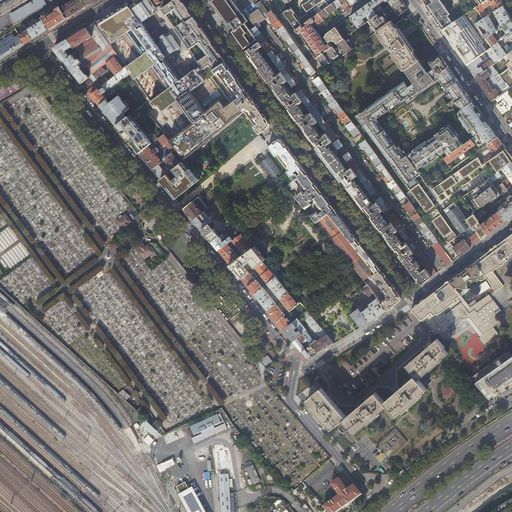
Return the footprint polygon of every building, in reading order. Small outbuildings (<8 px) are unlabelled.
[(34,0),(10,14),(12,17),(16,24),(49,5),(46,0),(34,0)] [(87,7),(82,0),(73,0),(61,8),(68,18),(87,7)] [(142,22),(158,10),(150,0),(140,0),(130,6),(131,7),(142,22)] [(173,0),(162,8),(165,14),(174,7),(183,21),(174,27),(189,47),(197,41),(200,44),(206,53),(198,60),(204,69),(210,64),(214,70),(226,61),(181,0),(173,0)] [(238,39),(240,37),(214,0),(209,0),(228,25),(238,39)] [(214,0),(240,37),(251,30),(245,23),(249,20),(243,13),(233,0),(214,0)] [(291,8),(284,13),(296,30),(302,25),(306,22),(312,18),(319,13),(320,12),(326,8),(333,3),(336,0),(308,0),(302,5),(308,13),(300,19),(291,8)] [(343,5),(339,0),(336,0),(333,3),(337,9),(343,5)] [(388,0),(391,4),(397,0),(372,0),(369,3),(373,9),(379,5),(380,4),(385,0),(388,0)] [(399,15),(408,9),(402,0),(397,0),(391,4),(391,5),(399,15)] [(441,0),(434,0),(426,6),(442,30),(454,22),(449,15),(450,14),(441,0)] [(504,4),(502,0),(493,0),(492,1),(491,0),(487,0),(488,0),(480,5),(479,5),(476,8),(483,18),(489,15),(494,11),(493,10),(492,11),(490,8),(488,9),(487,7),(491,4),(495,11),(504,4)] [(60,5),(58,2),(51,7),(52,9),(55,7),(57,11),(51,15),(51,13),(49,14),(50,16),(48,17),(47,15),(45,16),(43,12),(40,13),(42,16),(44,20),(50,29),(68,18),(61,8),(60,5)] [(333,3),(326,8),(330,14),(336,9),(337,11),(338,10),(337,9),(333,3)] [(370,19),(378,14),(373,9),(369,3),(351,16),(359,28),(366,23),(363,19),(367,16),(370,19)] [(499,30),(499,29),(511,19),(511,18),(504,4),(495,11),(494,11),(501,24),(498,26),(498,27),(498,28),(499,30)] [(131,7),(99,27),(112,45),(127,34),(142,54),(127,67),(138,81),(154,69),(170,89),(156,100),(161,107),(162,106),(166,111),(175,104),(191,125),(170,141),(177,150),(184,159),(243,110),(239,104),(235,100),(235,99),(225,108),(220,101),(207,112),(192,92),(205,82),(196,70),(184,80),(167,57),(166,57),(157,44),(142,22),(131,7)] [(251,30),(260,23),(265,19),(266,18),(263,14),(259,8),(248,16),(254,25),(250,28),(251,30)] [(320,12),(319,13),(323,19),(330,14),(326,8),(320,12)] [(270,18),(274,24),(279,20),(272,10),(267,13),(271,18),(270,18)] [(324,21),(323,19),(319,13),(312,18),(315,22),(317,25),(324,21)] [(376,27),(378,31),(378,30),(388,23),(385,19),(386,19),(383,16),(380,18),(378,14),(370,19),(370,20),(373,24),(372,25),(369,27),(371,31),(374,28),(376,27)] [(483,35),(486,39),(493,34),(494,33),(497,30),(489,15),(483,18),(476,24),(478,27),(483,25),(488,32),(483,35)] [(314,55),(315,56),(316,58),(317,58),(323,54),(321,52),(325,49),(326,51),(327,51),(332,47),(330,43),(327,45),(312,24),(315,22),(312,18),(306,22),(308,25),(303,28),(302,25),(296,30),(299,34),(301,32),(316,53),(314,55)] [(486,39),(492,47),(499,42),(508,35),(511,32),(511,19),(499,29),(501,31),(504,28),(507,33),(502,37),(498,41),(493,34),(486,39)] [(50,29),(44,20),(40,22),(39,20),(36,21),(38,24),(28,29),(34,39),(50,29)] [(279,20),(274,24),(278,30),(283,26),(284,26),(280,20),(279,20)] [(99,27),(95,22),(86,27),(103,51),(111,45),(112,45),(99,27)] [(378,30),(406,70),(407,70),(418,61),(413,53),(415,52),(406,40),(398,28),(396,30),(390,22),(388,23),(378,30)] [(28,29),(25,23),(22,25),(25,29),(26,29),(27,30),(24,32),(22,29),(20,31),(21,33),(20,34),(20,35),(26,44),(34,39),(28,29)] [(256,37),(261,33),(258,28),(261,25),(260,23),(251,30),(250,30),(256,37)] [(283,26),(278,30),(282,35),(287,31),(283,26)] [(103,51),(86,27),(68,38),(74,46),(76,49),(77,50),(81,57),(84,61),(87,64),(103,51)] [(335,41),(337,43),(344,38),(336,27),(327,33),(326,37),(330,43),(333,41),(334,41),(335,41)] [(0,37),(0,59),(26,44),(20,35),(20,34),(16,28),(0,37)] [(258,39),(256,37),(250,30),(240,37),(247,46),(258,39)] [(282,35),(286,41),(291,37),(287,31),(282,35)] [(167,57),(180,47),(171,34),(168,36),(167,34),(161,33),(161,34),(160,35),(160,36),(160,37),(160,38),(161,39),(162,39),(162,40),(157,44),(166,57),(167,57)] [(260,42),(265,39),(261,33),(256,37),(258,39),(259,42),(260,42)] [(247,46),(240,37),(238,39),(245,48),(247,46)] [(291,37),(286,41),(290,47),(295,43),(291,37)] [(74,46),(68,38),(56,46),(55,50),(64,61),(75,52),(77,50),(76,49),(70,54),(66,50),(74,46)] [(341,51),(344,55),(353,49),(350,45),(349,46),(344,38),(337,43),(342,50),(341,51)] [(264,48),(269,44),(265,39),(260,42),(263,47),(264,48)] [(263,47),(260,42),(259,42),(253,46),(255,48),(253,50),(251,48),(247,51),(259,69),(269,62),(268,61),(267,61),(259,50),(263,47)] [(492,47),(501,59),(507,54),(503,48),(499,42),(492,47)] [(295,43),(290,47),(294,52),(299,48),(295,43)] [(268,53),(273,50),(269,44),(264,48),(268,53)] [(300,49),(303,54),(307,59),(308,60),(315,56),(314,55),(306,44),(300,49)] [(503,48),(507,54),(511,51),(508,47),(508,44),(503,48)] [(88,74),(92,71),(94,74),(103,66),(118,54),(111,45),(103,51),(87,64),(84,61),(72,71),(82,83),(90,77),(88,74)] [(332,47),(327,51),(332,59),(338,55),(333,47),(332,47)] [(492,47),(488,51),(496,63),(501,59),(492,47)] [(299,48),(294,52),(298,58),(303,54),(300,49),(299,48)] [(272,59),(278,55),(273,50),(268,53),(272,59)] [(511,50),(511,51),(507,54),(501,59),(496,63),(493,65),(506,84),(506,83),(510,88),(511,86),(511,50)] [(72,71),(84,61),(81,57),(77,60),(73,55),(76,53),(75,52),(64,61),(72,71)] [(101,87),(126,66),(125,65),(123,67),(116,58),(118,57),(119,56),(118,54),(103,66),(104,68),(108,65),(115,73),(108,79),(106,77),(100,82),(98,83),(88,90),(91,95),(99,89),(101,87)] [(303,54),(298,58),(302,63),(307,59),(303,54)] [(321,64),(323,66),(328,62),(323,54),(317,58),(321,64)] [(276,65),(282,61),(278,55),(272,59),(276,65)] [(390,159),(401,151),(402,150),(399,146),(398,148),(377,119),(404,100),(405,101),(410,97),(412,100),(440,79),(461,109),(473,101),(441,55),(430,62),(434,68),(430,72),(427,69),(426,69),(420,60),(418,61),(407,70),(411,76),(410,77),(415,83),(409,87),(404,81),(359,114),(360,115),(358,116),(389,160),(390,159)] [(484,60),(480,56),(467,65),(476,77),(489,68),(484,62),(477,67),(478,69),(476,70),(474,67),(484,60)] [(307,59),(302,63),(306,69),(311,65),(308,60),(307,59)] [(214,70),(216,73),(220,71),(229,83),(228,84),(229,85),(238,78),(226,61),(214,70)] [(280,70),(286,66),(282,61),(276,65),(280,70)] [(285,77),(284,76),(282,72),(277,75),(269,64),(270,63),(269,62),(259,69),(272,86),(277,82),(275,80),(277,79),(279,81),(280,80),(285,77)] [(311,65),(306,69),(310,74),(316,71),(311,65)] [(476,77),(492,101),(508,89),(510,88),(506,83),(506,84),(493,65),(489,68),(476,77)] [(106,91),(130,72),(126,66),(101,87),(102,88),(99,90),(99,89),(91,95),(100,105),(107,99),(103,94),(106,92),(106,91)] [(284,76),(290,72),(286,66),(280,70),(282,72),(284,76)] [(103,67),(94,74),(90,77),(82,83),(86,88),(98,79),(99,78),(98,77),(106,71),(103,67)] [(285,77),(288,81),(294,77),(290,72),(284,76),(285,77)] [(324,82),(320,76),(314,80),(318,86),(324,82)] [(300,97),(297,93),(296,92),(290,97),(289,95),(290,93),(284,84),(288,81),(285,77),(280,80),(281,82),(278,84),(277,82),(272,86),(287,106),(291,103),(291,102),(293,99),(294,101),(300,97)] [(288,81),(293,88),(299,84),(294,77),(288,81)] [(238,78),(229,85),(230,86),(231,86),(239,97),(235,100),(239,104),(243,101),(244,100),(243,98),(245,97),(246,99),(251,96),(238,78)] [(328,88),(324,82),(318,86),(322,92),(328,88)] [(328,88),(322,92),(327,97),(332,94),(328,88)] [(301,99),(307,95),(302,89),(297,93),(300,97),(301,99)] [(511,97),(508,92),(494,101),(503,114),(511,107),(511,97)] [(332,94),(327,97),(331,103),(336,99),(332,94)] [(110,103),(107,99),(100,105),(107,114),(117,126),(127,117),(124,114),(130,108),(119,95),(110,103)] [(305,104),(311,100),(307,95),(301,99),(303,102),(305,104)] [(243,101),(239,104),(243,110),(246,109),(247,111),(249,111),(250,110),(252,112),(251,114),(256,121),(257,120),(259,122),(254,125),(260,133),(269,127),(270,122),(251,96),(246,99),(247,101),(244,103),(243,101)] [(315,117),(313,115),(311,113),(305,117),(303,115),(305,114),(299,105),(303,102),(301,99),(300,97),(294,101),(295,102),(293,104),(291,103),(287,106),(301,127),(306,123),(305,122),(308,120),(309,121),(315,117)] [(336,99),(331,103),(335,109),(340,105),(336,99)] [(309,110),(315,106),(311,100),(305,104),(309,110)] [(481,112),(473,101),(461,109),(465,114),(461,117),(465,123),(481,112)] [(144,119),(151,112),(144,103),(136,110),(144,119)] [(340,105),(335,109),(339,114),(344,110),(340,105)] [(313,115),(319,111),(315,106),(309,110),(311,113),(313,115)] [(413,110),(421,121),(422,120),(415,109),(413,110)] [(344,110),(339,114),(343,120),(348,116),(347,115),(344,110)] [(317,121),(323,117),(319,111),(313,115),(315,117),(317,121)] [(490,126),(481,112),(465,123),(474,137),(480,133),(490,126)] [(127,117),(117,126),(124,135),(136,125),(134,122),(131,124),(128,120),(131,118),(129,116),(127,117)] [(348,116),(343,120),(347,125),(352,121),(348,116)] [(324,141),(330,137),(326,133),(320,138),(318,136),(320,134),(314,125),(318,122),(317,121),(315,117),(309,121),(310,123),(307,125),(306,123),(301,127),(317,147),(322,143),(321,142),(323,140),(324,141)] [(321,126),(327,122),(323,117),(317,121),(318,122),(321,126)] [(352,121),(347,125),(351,131),(356,127),(352,121)] [(325,132),(331,128),(327,122),(321,126),(325,132)] [(405,151),(404,152),(410,161),(454,131),(450,125),(436,135),(437,136),(428,143),(427,141),(414,150),(415,152),(411,154),(412,156),(409,158),(407,155),(407,154),(408,153),(406,150),(405,151)] [(448,155),(444,158),(448,164),(475,144),(474,143),(480,139),(483,143),(486,140),(488,144),(498,137),(490,126),(480,133),(474,137),(463,144),(462,145),(461,146),(450,154),(448,155)] [(356,127),(351,131),(355,137),(360,133),(356,127)] [(330,137),(335,133),(331,128),(325,132),(326,133),(330,137)] [(454,131),(410,161),(419,173),(420,173),(417,169),(416,168),(423,163),(424,164),(425,166),(438,157),(437,155),(436,154),(439,151),(440,153),(444,150),(445,151),(447,150),(450,154),(461,146),(462,145),(458,140),(459,139),(454,131)] [(330,137),(333,142),(334,143),(339,139),(335,133),(330,137)] [(164,134),(158,139),(164,146),(166,145),(173,153),(177,150),(170,141),(164,134)] [(330,164),(339,157),(338,156),(337,157),(329,145),(333,142),(330,137),(324,141),(324,142),(325,144),(323,145),(322,143),(317,147),(330,164)] [(491,159),(506,149),(498,137),(488,144),(475,153),(477,156),(485,150),(486,150),(490,148),(493,153),(480,161),(483,165),(491,159)] [(278,139),(269,146),(276,156),(281,152),(283,154),(281,156),(287,162),(288,162),(290,164),(289,165),(288,167),(290,169),(287,171),(292,177),(297,173),(296,171),(298,169),(299,171),(304,168),(283,140),(278,139)] [(334,143),(338,149),(343,145),(339,139),(334,143)] [(150,148),(152,146),(152,147),(158,142),(156,140),(139,154),(152,170),(159,164),(160,163),(165,160),(171,154),(168,150),(163,154),(161,152),(157,155),(156,155),(155,154),(156,153),(159,150),(160,149),(160,148),(160,147),(159,147),(158,147),(157,147),(152,151),(152,150),(150,148)] [(369,146),(365,140),(360,144),(364,150),(369,146)] [(369,146),(364,150),(368,155),(373,151),(369,146)] [(491,159),(499,171),(511,162),(511,156),(506,149),(491,159)] [(373,151),(368,155),(372,161),(378,157),(373,151)] [(406,184),(408,183),(418,176),(417,175),(419,173),(410,161),(404,152),(402,153),(401,151),(390,159),(389,160),(406,184)] [(347,162),(353,158),(349,152),(343,156),(347,162)] [(184,160),(173,153),(171,154),(165,160),(173,170),(184,160)] [(270,156),(261,162),(272,177),(281,171),(270,156)] [(340,158),(339,157),(330,164),(343,181),(347,177),(346,175),(348,174),(349,176),(355,172),(352,167),(348,170),(339,159),(340,158)] [(378,157),(372,161),(376,167),(382,163),(378,157)] [(477,157),(433,188),(439,196),(473,172),(475,172),(475,170),(483,165),(477,157)] [(352,167),(357,163),(353,158),(347,162),(352,167)] [(200,179),(184,160),(173,170),(159,181),(176,199),(200,179)] [(489,188),(488,186),(492,183),(500,178),(502,176),(503,178),(508,175),(510,178),(508,179),(508,180),(503,183),(507,189),(509,187),(511,186),(511,184),(511,162),(499,171),(490,177),(469,192),(474,198),(471,200),(477,209),(493,199),(494,200),(502,195),(497,187),(495,188),(494,185),(489,188)] [(356,173),(361,169),(357,163),(352,167),(355,172),(356,173)] [(382,163),(376,167),(380,172),(386,168),(383,165),(382,163)] [(159,164),(152,170),(160,179),(170,171),(167,167),(165,169),(164,170),(159,164)] [(319,188),(304,168),(299,171),(301,173),(299,175),(297,173),(292,177),(294,180),(288,185),(292,190),(298,185),(295,181),(295,180),(297,178),(299,181),(298,182),(304,189),(305,188),(306,188),(308,190),(307,191),(306,191),(304,192),(302,190),(296,195),(301,202),(319,188)] [(386,168),(380,172),(384,178),(390,174),(386,168)] [(360,178),(365,174),(361,169),(356,173),(358,176),(360,178)] [(358,176),(356,173),(355,172),(349,176),(351,178),(349,179),(347,177),(343,181),(355,198),(365,191),(364,190),(363,191),(354,179),(358,176)] [(364,184),(369,180),(365,174),(360,178),(364,184)] [(390,174),(384,178),(388,183),(394,179),(390,174)] [(416,178),(407,184),(420,204),(420,205),(422,205),(427,212),(435,205),(416,178)] [(388,183),(392,189),(397,185),(394,179),(388,183)] [(368,189),(373,186),(369,180),(364,184),(367,189),(368,189)] [(501,184),(501,183),(498,185),(498,186),(497,187),(502,193),(503,192),(509,199),(497,208),(497,209),(506,221),(511,216),(511,187),(511,186),(509,187),(507,189),(503,183),(501,184)] [(397,185),(392,189),(396,194),(401,190),(400,189),(397,185)] [(372,195),(377,191),(373,186),(368,189),(372,195)] [(335,208),(319,188),(301,202),(306,208),(312,204),(310,202),(312,200),(312,199),(313,198),(315,200),(315,201),(314,202),(319,209),(320,208),(322,208),(323,210),(322,211),(321,211),(319,213),(317,211),(312,215),(317,222),(329,213),(335,208)] [(401,190),(396,194),(400,200),(406,196),(401,190)] [(376,209),(380,206),(377,202),(373,204),(365,192),(366,192),(365,191),(355,198),(368,215),(373,211),(372,209),(374,208),(375,210),(376,209)] [(376,201),(381,197),(377,191),(372,195),(376,201)] [(199,197),(184,209),(193,220),(204,212),(208,208),(199,197)] [(380,206),(385,202),(381,197),(376,201),(377,202),(380,206)] [(221,204),(220,203),(218,200),(211,206),(219,216),(219,215),(226,210),(223,206),(220,208),(219,206),(221,204)] [(413,207),(409,201),(404,204),(404,205),(408,211),(413,207)] [(383,211),(385,213),(390,209),(385,202),(380,206),(383,211)] [(455,202),(445,210),(450,217),(455,214),(460,210),(455,202)] [(368,215),(384,235),(388,232),(388,231),(387,230),(390,228),(391,229),(395,226),(392,223),(391,222),(388,224),(380,213),(383,211),(380,206),(376,209),(377,210),(374,213),(373,211),(368,215)] [(413,207),(408,211),(412,216),(417,213),(413,207)] [(358,239),(335,208),(329,213),(352,242),(358,239)] [(437,209),(429,215),(449,243),(457,236),(437,209)] [(480,222),(489,234),(506,221),(497,209),(495,210),(497,212),(490,218),(490,219),(489,219),(487,220),(488,221),(486,222),(485,221),(483,223),(481,220),(480,222)] [(466,219),(460,210),(455,214),(461,222),(466,219)] [(204,212),(193,220),(201,230),(210,223),(212,221),(210,220),(213,218),(211,215),(208,217),(204,212)] [(350,264),(361,277),(363,280),(375,271),(352,242),(329,213),(317,222),(350,264)] [(392,223),(397,219),(393,213),(388,217),(391,222),(392,223)] [(417,213),(412,216),(415,221),(420,217),(417,213)] [(132,222),(126,214),(122,217),(121,215),(119,217),(120,218),(117,221),(123,229),(125,227),(127,230),(128,230),(131,227),(131,226),(129,224),(132,222)] [(450,217),(462,234),(466,240),(471,236),(461,222),(455,214),(450,217)] [(474,228),(482,239),(489,234),(480,222),(474,214),(467,220),(473,229),(474,228)] [(420,217),(415,221),(418,225),(424,221),(420,217)] [(396,228),(401,224),(397,219),(392,223),(395,226),(396,228)] [(466,240),(471,247),(482,239),(474,228),(473,229),(467,220),(466,219),(461,222),(471,236),(466,240)] [(424,221),(418,225),(421,230),(427,226),(424,221)] [(210,223),(201,230),(212,242),(220,236),(210,223)] [(230,228),(228,229),(234,236),(240,231),(236,227),(238,225),(236,224),(236,223),(230,228)] [(399,232),(404,229),(401,224),(396,228),(398,231),(399,232)] [(384,235),(399,255),(403,252),(402,250),(405,248),(406,249),(410,247),(409,245),(406,242),(403,244),(395,233),(398,231),(396,228),(395,226),(391,229),(392,231),(389,233),(388,232),(384,235)] [(427,226),(421,230),(424,234),(430,230),(427,226)] [(402,237),(408,233),(404,229),(399,232),(402,237)] [(430,230),(424,234),(428,239),(434,235),(430,230)] [(405,241),(411,237),(408,233),(402,237),(405,241)] [(220,236),(212,242),(218,250),(233,239),(230,235),(223,241),(222,240),(223,239),(224,239),(225,238),(222,234),(220,236)] [(233,239),(218,250),(230,264),(239,258),(230,247),(234,244),(242,253),(241,254),(239,255),(240,257),(253,248),(241,234),(233,239)] [(460,255),(471,247),(466,240),(462,234),(454,240),(457,244),(454,247),(460,255)] [(434,235),(428,239),(432,245),(438,241),(434,235)] [(409,245),(414,242),(411,237),(405,241),(406,242),(409,245)] [(511,245),(507,238),(496,247),(504,263),(508,261),(507,259),(511,254),(511,245)] [(352,242),(375,271),(376,272),(381,269),(358,239),(352,242)] [(432,245),(447,266),(452,261),(438,241),(432,245)] [(412,251),(418,247),(414,242),(409,245),(410,247),(412,251)] [(142,250),(140,251),(145,259),(151,255),(153,257),(156,255),(149,245),(146,246),(144,244),(143,243),(140,246),(140,247),(142,250)] [(239,258),(230,264),(234,270),(249,260),(248,258),(249,258),(246,254),(249,252),(258,263),(253,267),(249,263),(236,272),(241,279),(249,272),(255,268),(265,259),(255,246),(253,248),(240,257),(239,258)] [(424,282),(431,277),(425,268),(422,271),(420,269),(421,268),(416,261),(415,262),(413,259),(414,258),(412,255),(414,253),(412,251),(410,247),(406,249),(406,250),(407,252),(405,253),(404,252),(403,252),(399,255),(419,281),(424,282)] [(417,257),(422,253),(418,247),(412,251),(414,253),(417,257)] [(496,247),(476,261),(481,270),(483,273),(484,275),(491,270),(493,272),(504,263),(496,247)] [(437,273),(422,253),(417,257),(425,268),(431,277),(437,273)] [(272,267),(265,259),(255,268),(261,275),(260,275),(259,274),(255,278),(256,278),(254,279),(249,272),(241,279),(248,287),(256,280),(258,278),(259,277),(261,276),(270,269),(272,267)] [(476,261),(450,280),(458,291),(463,288),(467,288),(468,285),(468,284),(469,280),(470,280),(470,279),(482,280),(486,278),(484,275),(483,273),(480,275),(479,274),(480,270),(481,270),(476,261)] [(276,277),(270,269),(261,276),(267,284),(276,277)] [(386,297),(380,302),(387,310),(401,300),(401,295),(381,269),(376,272),(371,276),(384,293),(386,293),(387,295),(386,297)] [(484,275),(486,278),(487,279),(488,280),(488,279),(496,291),(503,286),(493,272),(491,270),(484,275)] [(289,292),(276,277),(267,284),(280,299),(289,292)] [(468,285),(467,288),(472,289),(487,279),(486,278),(482,280),(470,279),(470,280),(469,280),(468,284),(468,285)] [(256,280),(248,287),(254,295),(262,288),(256,280)] [(458,291),(450,280),(438,290),(450,304),(462,317),(463,319),(472,318),(471,314),(474,311),(471,307),(462,295),(458,291)] [(487,281),(479,286),(483,292),(491,287),(487,281)] [(361,311),(369,322),(387,310),(380,302),(367,285),(362,289),(371,300),(372,299),(373,301),(369,304),(370,305),(361,311)] [(262,288),(254,295),(267,311),(276,303),(263,287),(262,288)] [(450,304),(438,290),(413,309),(421,319),(423,318),(425,320),(432,314),(434,316),(450,304)] [(289,292),(280,299),(290,311),(295,307),(298,304),(289,292)] [(471,307),(474,311),(476,310),(485,322),(484,323),(487,327),(493,324),(500,319),(497,314),(501,310),(494,300),(493,300),(489,295),(471,307)] [(276,303),(267,311),(277,322),(284,316),(285,315),(276,303)] [(300,303),(298,304),(295,307),(302,315),(303,314),(307,310),(300,303)] [(462,317),(450,304),(434,316),(432,314),(425,320),(433,329),(431,330),(435,335),(438,333),(441,336),(450,329),(449,327),(462,317)] [(357,306),(349,312),(361,327),(369,322),(361,311),(357,306)] [(333,343),(307,310),(303,314),(307,319),(305,320),(315,332),(321,338),(317,341),(317,340),(314,341),(313,339),(312,339),(305,330),(306,330),(297,319),(294,321),(293,322),(297,327),(299,330),(302,334),(306,338),(311,344),(318,353),(333,343)] [(284,316),(277,322),(283,330),(289,325),(287,323),(290,321),(287,318),(288,317),(288,316),(287,317),(286,316),(285,317),(284,316)] [(289,325),(283,330),(292,342),(302,334),(299,330),(297,331),(297,330),(296,331),(295,329),(297,327),(293,322),(289,325)] [(478,327),(481,332),(487,327),(484,323),(478,327)] [(302,334),(292,342),(307,360),(318,353),(311,344),(305,349),(301,343),(306,338),(302,334)] [(311,344),(306,338),(301,343),(305,349),(311,344)] [(416,376),(418,379),(430,369),(431,369),(441,361),(441,360),(448,353),(444,348),(445,347),(437,339),(407,365),(416,376)] [(483,366),(500,389),(511,380),(511,348),(508,350),(499,354),(483,366)] [(471,376),(489,398),(500,389),(483,366),(476,371),(476,372),(471,376)] [(385,402),(388,406),(397,416),(404,411),(405,412),(422,397),(421,395),(428,390),(418,379),(416,376),(385,402)] [(508,388),(509,390),(511,388),(511,380),(500,389),(502,393),(508,388)] [(344,420),(347,417),(321,388),(308,400),(313,406),(312,407),(326,423),(327,423),(333,429),(344,420)] [(118,394),(125,400),(129,396),(122,390),(118,394)] [(347,417),(344,420),(355,434),(368,423),(369,424),(380,415),(379,413),(385,408),(388,406),(385,402),(376,392),(373,395),(347,417)] [(135,411),(141,416),(145,412),(139,406),(135,411)] [(216,415),(188,427),(192,435),(189,436),(192,444),(203,439),(202,438),(204,438),(204,439),(207,437),(207,436),(209,435),(210,436),(213,435),(212,434),(214,433),(215,434),(225,429),(222,422),(219,423),(216,415)] [(142,426),(153,436),(158,430),(147,420),(142,426)] [(396,429),(377,445),(389,459),(408,443),(396,429)] [(144,440),(149,445),(154,440),(149,435),(144,440)] [(164,470),(176,466),(174,460),(162,464),(164,470)] [(327,461),(303,482),(308,488),(332,467),(327,461)] [(254,466),(247,469),(253,484),(260,480),(254,466)] [(270,472),(266,474),(270,482),(274,480),(270,472)] [(222,474),(220,475),(221,511),(230,511),(229,493),(228,474),(222,474)] [(322,507),(326,511),(337,511),(340,511),(356,499),(361,495),(352,485),(346,490),(338,478),(332,482),(330,483),(331,483),(329,484),(337,496),(322,507)] [(177,487),(182,495),(190,491),(185,483),(177,487)] [(511,511),(511,486),(506,490),(477,511),(511,511)] [(182,495),(180,496),(189,511),(205,511),(193,489),(190,491),(182,495)] [(300,499),(303,494),(295,489),(292,494),(300,499)]
